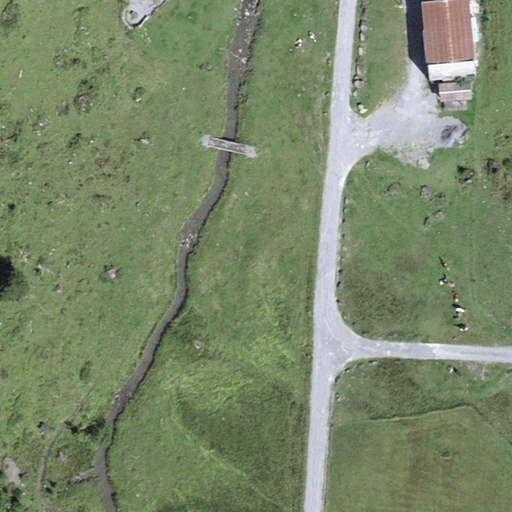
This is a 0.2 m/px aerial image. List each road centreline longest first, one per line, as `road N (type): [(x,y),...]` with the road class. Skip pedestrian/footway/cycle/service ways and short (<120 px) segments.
road 1 (track): [(355,0),(314,511)]
road 2 (track): [(325,343),(511,358)]
